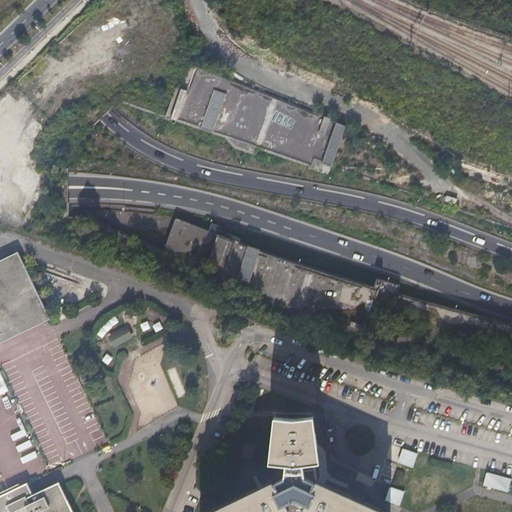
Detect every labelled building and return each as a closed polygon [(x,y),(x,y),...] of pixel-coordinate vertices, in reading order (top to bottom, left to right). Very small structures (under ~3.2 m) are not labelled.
[(17,255),(0,262),(0,340),(47,318),(17,255)] [(113,347),(134,339),(129,325),(108,334),(113,347)] [(292,420),(273,417),(266,462),(284,465),(283,478),(271,484),(270,480),(205,511),(285,511),(281,504),(294,497),(308,504),(303,511),(381,511),(320,480),(318,484),(304,478),(302,464),(322,461),(314,416),(292,420)] [(511,479),(488,473),(484,486),(509,493),(511,480),(511,479)] [(27,481),(0,494),(0,511),(72,511),(58,482),(34,494),(27,481)]
